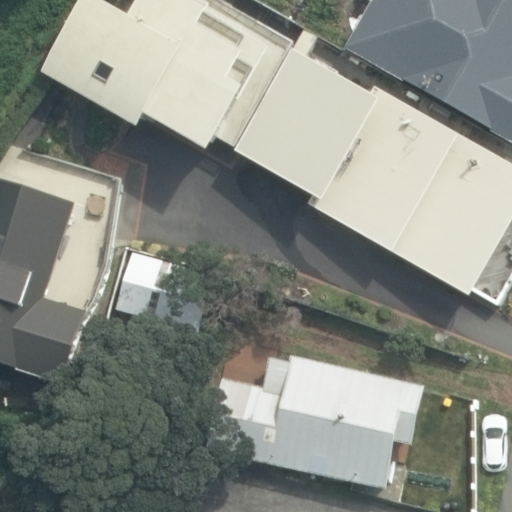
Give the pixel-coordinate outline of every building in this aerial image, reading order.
[(511,267),(511,166),(215,0),(135,0),(130,11),(107,0),(81,0),(44,73),(144,125),(148,116),(492,302),(511,267)] [(276,0),(312,23),(326,0),(276,0)] [(350,49),(511,140),(511,0),(377,0),(378,0),(350,49)] [(0,364),(71,388),(96,314),(51,299),(81,207),(0,180),(0,364)] [(120,311),(203,334),(219,278),(136,254),(120,311)] [(213,451),(389,490),(400,442),(417,446),(430,388),(298,358),(296,364),(274,359),(269,386),(229,377),(213,451)] [(71,511),(179,511),(182,500),(78,478),(71,511)]
